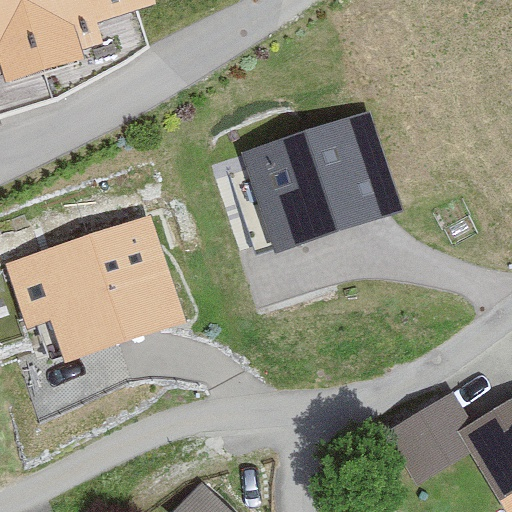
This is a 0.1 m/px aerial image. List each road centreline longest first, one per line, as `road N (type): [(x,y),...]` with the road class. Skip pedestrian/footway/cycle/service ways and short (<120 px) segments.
road 1 (residential): [(295,0),(237,41),(0,170)]
road 2 (residential): [(306,428),(187,426),(0,500)]
road 3 (residential): [(306,428),(433,368),(511,312)]
